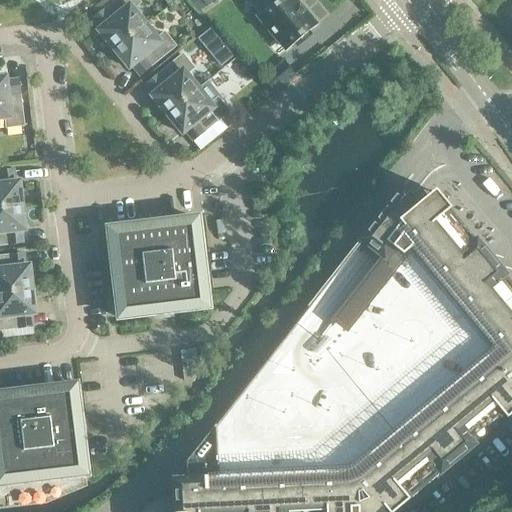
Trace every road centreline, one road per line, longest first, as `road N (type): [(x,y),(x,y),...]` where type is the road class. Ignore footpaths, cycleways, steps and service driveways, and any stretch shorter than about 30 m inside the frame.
road 1 (residential): [(497,109),(413,160),(122,511)]
road 2 (residential): [(73,342),(107,346),(208,333),(243,291),(219,154)]
road 3 (residential): [(219,154),(392,18)]
road 4 (residential): [(37,37),(70,41),(173,175)]
road 5 (residential): [(55,197),(37,37)]
road 6 (residential): [(73,342),(55,197)]
road 7 (tertiary): [(497,109),(413,7)]
road 8 (residential): [(55,197),(173,175)]
